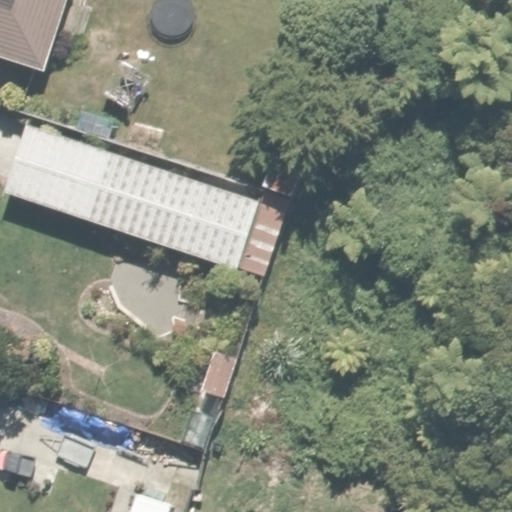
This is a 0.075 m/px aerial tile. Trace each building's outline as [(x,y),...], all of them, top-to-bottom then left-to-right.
[(0,0),(0,52),(41,66),(61,0),(0,0)] [(29,121),(6,189),(240,268),(263,201),(29,121)] [(275,134),(256,177),(291,194),(311,151),(275,134)] [(75,421),(59,464),(120,486),(136,444),(75,421)] [(136,482),(125,511),(170,511),(176,497),(136,482)]
